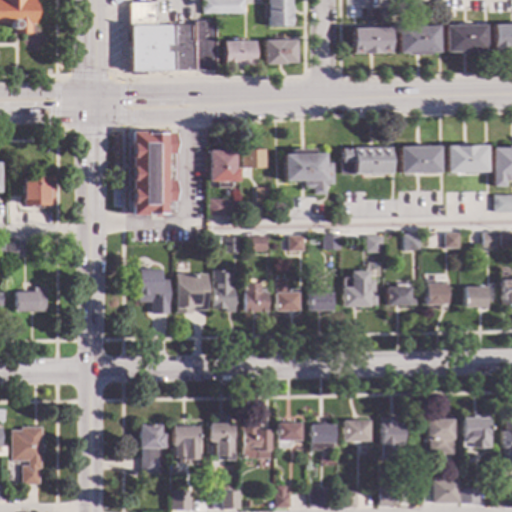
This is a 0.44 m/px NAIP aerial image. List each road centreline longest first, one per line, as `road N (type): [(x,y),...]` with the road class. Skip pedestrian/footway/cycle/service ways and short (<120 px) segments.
road 1 (residential): [(511,364),(0,374)]
road 2 (secondary): [(88,511),(89,117)]
road 3 (secondary): [(322,100),(511,97)]
road 4 (secondary): [(322,100),(184,94)]
road 5 (secondary): [(185,116),(322,100)]
